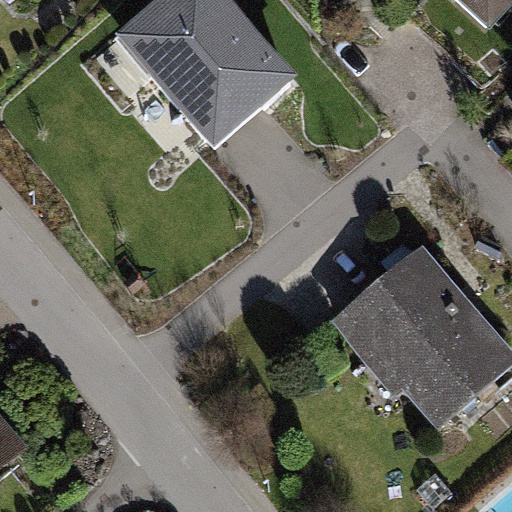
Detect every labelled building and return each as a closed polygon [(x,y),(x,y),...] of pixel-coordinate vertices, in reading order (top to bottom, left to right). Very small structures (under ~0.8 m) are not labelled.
[(56,0),(73,17),(90,0),(56,0)] [(318,103),(212,0),(171,0),(111,61),(237,185),(318,103)] [(511,0),(429,0),(511,72),(511,0)] [(511,426),(511,330),(439,266),(357,359),(478,465),(511,426)] [(0,496),(75,412),(0,344),(0,496)]
